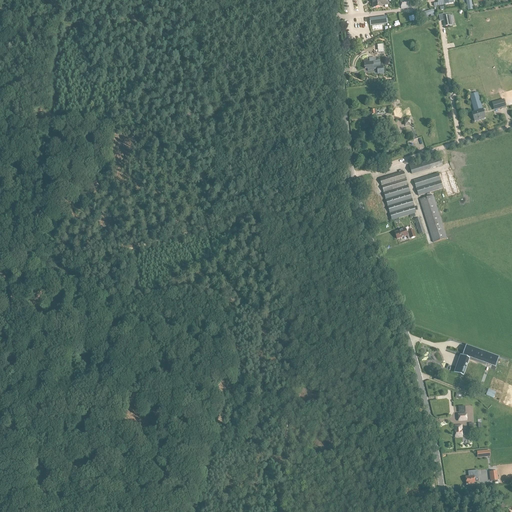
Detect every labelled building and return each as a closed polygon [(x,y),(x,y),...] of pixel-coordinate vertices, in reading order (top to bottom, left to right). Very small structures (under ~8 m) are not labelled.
[(409,0),(402,0),(401,0),(402,8),(410,7),(409,0)] [(433,10),(423,13),(424,19),(428,18),(428,16),(431,15),(431,17),(435,16),(435,15),(433,10)] [(449,19),(451,18),(450,15),(445,16),(445,14),(438,16),(440,22),(444,21),(445,26),(450,25),(449,19)] [(387,17),(370,19),(371,25),(388,23),(387,17)] [(374,70),(373,66),(373,61),(368,62),(368,61),(364,61),(365,69),(368,69),(368,71),(374,71),(374,70)] [(478,93),(477,93),(473,94),(469,96),(474,111),(483,108),(478,93)] [(504,99),(498,101),(500,109),(506,107),(504,99)] [(412,114),(411,106),(398,108),(399,117),(412,114)] [(483,109),(472,113),(475,121),(485,118),(483,109)] [(390,120),(376,122),(378,130),(391,128),(390,120)] [(466,176),(456,179),(453,180),(455,187),(458,186),(458,187),(468,184),(467,180),(466,176)] [(448,210),(445,201),(437,203),(440,213),(448,210)] [(398,232),(395,233),(397,239),(407,236),(408,239),(410,239),(416,237),(414,230),(408,232),(407,233),(405,229),(398,232)] [(461,356),(455,371),(462,374),(462,373),(461,373),(467,356),(476,359),(478,355),(484,358),(483,361),(495,366),(498,357),(467,346),(463,357),(461,356)] [(486,389),(484,394),(487,395),(493,398),(494,398),(496,392),(489,389),(489,390),(486,389)] [(461,425),(454,426),(455,438),(463,437),(467,437),(466,429),(462,430),(461,425)] [(469,477),(466,477),(467,484),(475,483),(475,480),(474,478),(479,477),(478,470),(468,471),(469,477)] [(497,471),(489,472),(491,481),(498,481),(497,471)]
